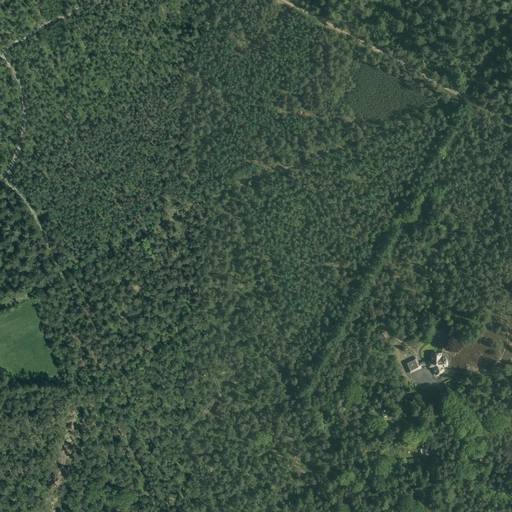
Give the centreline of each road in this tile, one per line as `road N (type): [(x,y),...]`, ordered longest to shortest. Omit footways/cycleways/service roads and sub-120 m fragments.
road 1 (track): [(511,124),(283,0)]
road 2 (track): [(511,497),(454,472),(377,511)]
